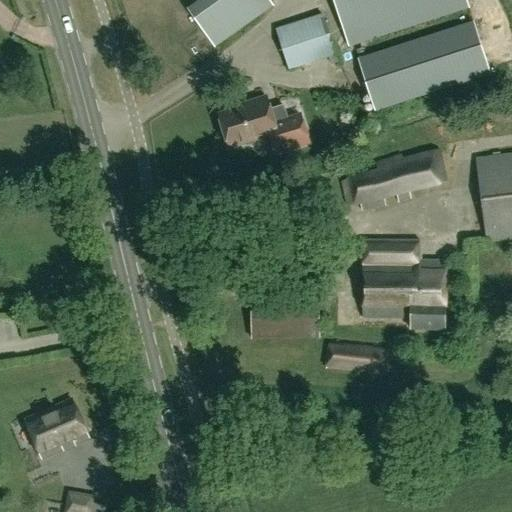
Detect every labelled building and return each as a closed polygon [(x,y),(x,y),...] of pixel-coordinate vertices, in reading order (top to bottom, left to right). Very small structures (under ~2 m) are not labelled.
[(214,48),(274,7),(268,0),(211,0),(191,14),(214,48)] [(333,0),(349,46),(468,7),(465,0),(333,0)] [(289,70),(335,56),(322,15),(276,30),(289,70)] [(375,111),(489,75),(472,23),(358,59),(375,111)] [(243,107),(219,115),(230,148),(276,133),(279,143),(305,136),(298,113),(273,120),(265,97),(242,104),(243,107)] [(412,200),(410,192),(447,183),(441,151),(377,164),(378,169),(346,176),(353,206),(360,204),(362,212),(387,206),(385,198),(396,195),(398,203),(412,200)] [(487,242),(511,238),(511,155),(476,160),(487,242)] [(445,329),(446,261),(420,261),(420,240),(364,240),(363,318),(411,318),(411,329),(445,329)] [(261,339),(323,340),(323,321),(302,321),(302,320),(262,319),(261,339)] [(388,376),(390,350),(329,344),(327,370),(388,376)] [(46,455),(87,437),(72,402),(31,420),(46,455)] [(64,511),(92,511),(96,496),(68,490),(64,511)]
